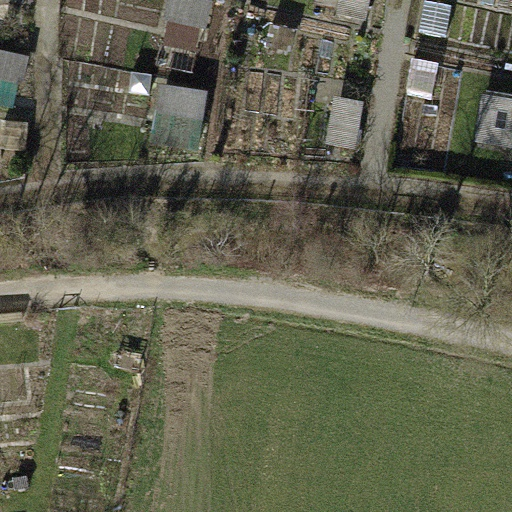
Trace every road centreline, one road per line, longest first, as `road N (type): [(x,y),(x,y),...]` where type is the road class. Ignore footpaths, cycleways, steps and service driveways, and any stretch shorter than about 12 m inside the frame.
road 1 (track): [(0,292),(36,287),(285,304),(511,349)]
road 2 (track): [(0,202),(74,189),(363,191),(511,207)]
road 3 (track): [(41,0),(44,195)]
road 4 (track): [(394,0),(363,191)]
